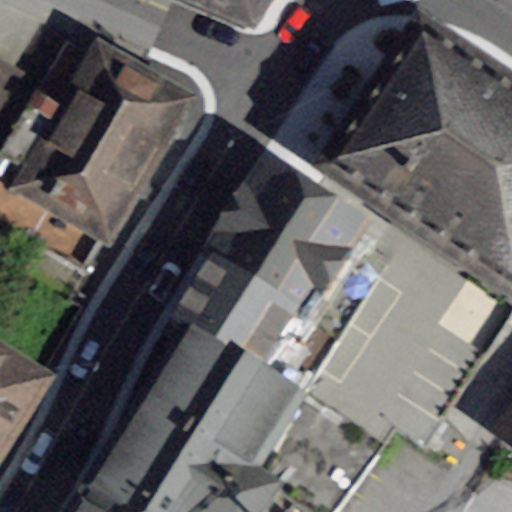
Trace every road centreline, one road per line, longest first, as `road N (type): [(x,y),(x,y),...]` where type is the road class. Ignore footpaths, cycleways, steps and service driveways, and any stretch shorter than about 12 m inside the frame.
road 1 (secondary): [(19,511),(271,80)]
road 2 (residential): [(271,80),(86,0)]
